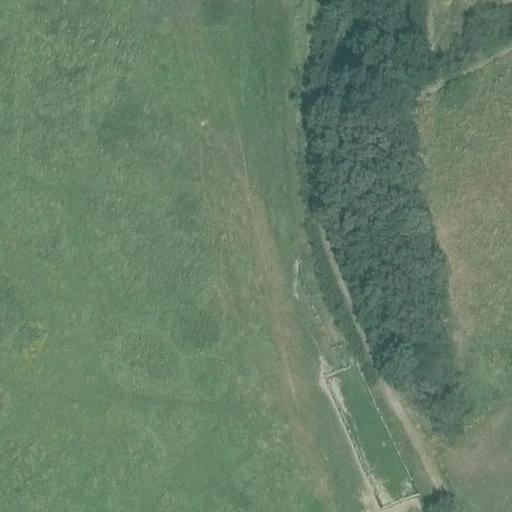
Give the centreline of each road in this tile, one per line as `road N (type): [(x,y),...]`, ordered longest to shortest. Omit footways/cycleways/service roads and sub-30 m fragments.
road 1 (track): [(511,51),(432,93),(450,0)]
road 2 (track): [(453,511),(378,343)]
